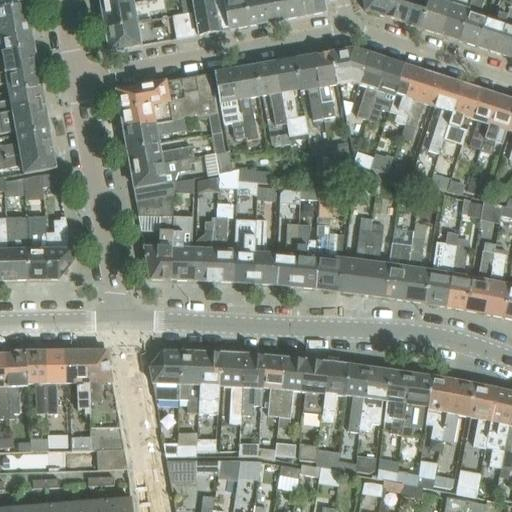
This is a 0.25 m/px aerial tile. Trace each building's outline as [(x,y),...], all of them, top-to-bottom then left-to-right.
[(0,0),(0,9),(24,5),(23,4),(26,2),(25,0),(0,0)] [(98,0),(99,1),(101,2),(102,9),(157,0),(98,0)] [(104,18),(102,20),(103,26),(106,27),(106,29),(151,22),(149,14),(166,11),(164,0),(157,0),(102,9),(104,18)] [(191,15),(188,0),(180,0),(183,16),(191,15)] [(192,0),(199,37),(218,33),(212,0),(192,0)] [(223,0),(229,31),(248,28),(243,0),(223,0)] [(243,0),(248,28),(267,24),(262,0),(243,0)] [(262,0),(267,24),(286,21),(282,0),(262,0)] [(282,0),(286,21),(306,17),(302,0),(282,0)] [(302,0),(306,17),(325,14),(322,0),(302,0)] [(397,3),(396,0),(362,0),(365,12),(420,30),(429,0),(428,0),(427,4),(415,0),(413,8),(397,3)] [(429,0),(420,30),(440,37),(452,0),(440,0),(440,2),(434,0),(429,0)] [(458,42),(471,0),(452,0),(440,37),(458,42)] [(471,0),(458,42),(476,48),(486,19),(479,16),(484,0),(471,0)] [(486,19),(476,48),(495,54),(511,0),(500,0),(494,21),(486,19)] [(511,0),(495,54),(511,59),(511,0)] [(0,30),(27,25),(26,17),(28,15),(27,9),(24,7),(24,5),(0,9),(0,30)] [(191,15),(183,16),(172,18),(176,41),(195,37),(191,15)] [(152,31),(151,22),(106,29),(107,32),(105,34),(105,41),(108,42),(110,51),(108,52),(108,53),(169,42),(166,29),(152,31)] [(0,30),(0,51),(0,54),(16,51),(15,47),(31,45),(31,43),(33,40),(32,35),(29,33),(27,25),(0,30)] [(0,73),(35,67),(34,60),(36,58),(35,52),(32,50),(32,48),(31,46),(31,45),(15,47),(16,51),(0,54),(0,53),(0,73)] [(353,50),(332,53),(338,84),(339,84),(349,82),(359,85),(369,55),(353,50)] [(336,85),(338,84),(332,53),(313,57),(324,118),(335,116),(329,86),(336,85)] [(386,61),(369,55),(359,85),(366,88),(356,117),(367,120),(386,61)] [(324,118),(313,57),(295,60),(301,90),(301,92),(308,90),(313,120),(324,118)] [(295,60),(276,63),(287,123),(290,138),(308,134),(309,134),(306,116),(297,117),(292,91),(301,90),(295,60)] [(389,112),(395,95),(404,67),(386,61),(367,120),(377,123),(381,110),(389,112)] [(287,123),(276,63),(254,67),(260,97),(262,97),(270,95),(276,125),(287,123)] [(0,86),(6,85),(8,92),(39,86),(41,84),(39,78),(37,77),(35,67),(0,73),(0,86)] [(254,67),(234,71),(246,138),(247,141),(258,139),(251,99),(258,98),(260,97),(254,67)] [(404,126),(422,73),(404,67),(395,95),(403,98),(394,123),(404,126)] [(234,71),(214,74),(223,125),(232,123),(235,140),(246,138),(234,71)] [(404,126),(400,139),(410,143),(423,105),(432,108),(442,79),(422,73),(404,126)] [(116,94),(120,112),(188,100),(189,103),(215,99),(210,75),(117,92),(115,93),(115,94),(116,94)] [(438,154),(443,139),(462,85),(442,79),(432,108),(441,110),(428,151),(438,154)] [(462,85),(443,139),(462,145),(467,131),(460,129),(464,117),(470,119),(480,91),(462,85)] [(9,102),(0,103),(0,113),(42,106),(41,99),(43,96),(41,86),(39,87),(39,86),(8,92),(9,102)] [(478,122),(469,147),(480,151),(498,97),(480,91),(470,119),(478,122)] [(511,101),(498,97),(480,151),(491,154),(494,143),(502,146),(506,132),(508,133),(511,119),(511,101)] [(188,100),(120,112),(123,129),(122,129),(122,131),(124,130),(124,131),(185,120),(208,116),(217,114),(215,99),(189,103),(188,100)] [(46,117),(44,115),(42,106),(0,113),(0,134),(15,132),(15,134),(46,128),(46,125),(47,122),(46,117)] [(208,116),(211,135),(221,133),(217,114),(208,116)] [(185,120),(124,131),(126,139),(124,141),(125,147),(128,148),(128,150),(159,145),(157,137),(187,131),(185,120)] [(17,144),(0,147),(0,159),(50,150),(49,142),(51,140),(50,134),(47,132),(46,128),(15,134),(17,144)] [(215,156),(225,154),(221,133),(211,135),(215,156)] [(271,147),(290,144),(289,135),(269,137),(271,147)] [(362,139),(349,137),(353,158),(356,161),(358,153),(362,139)] [(327,142),(311,145),(313,157),(317,157),(321,156),(322,156),(325,157),(329,153),(328,147),(327,142)] [(328,147),(329,153),(345,158),(348,157),(349,153),(347,144),(328,147)] [(160,153),(159,145),(128,150),(129,153),(126,155),(128,161),(130,162),(132,171),(193,160),(190,147),(160,153)] [(50,150),(0,159),(0,171),(22,167),(23,175),(56,169),(54,160),(51,158),(50,150)] [(228,153),(225,154),(215,156),(219,175),(232,173),(228,153)] [(356,161),(355,165),(371,170),(372,166),(374,158),(358,153),(356,161)] [(386,157),(380,173),(388,175),(389,171),(394,158),(386,156),(386,157)] [(352,164),(331,159),(329,169),(349,175),(352,164)] [(193,160),(132,171),(133,178),(131,180),(132,186),(135,187),(135,190),(133,190),(133,191),(174,183),(178,174),(190,172),(189,164),(193,163),(193,160)] [(238,188),(238,182),(238,171),(232,173),(219,175),(217,175),(217,178),(217,187),(238,188)] [(270,174),(238,171),(238,182),(259,184),(269,185),(270,174)] [(309,176),(309,188),(321,189),(321,174),(313,173),(309,176)] [(57,174),(42,176),(43,189),(59,186),(57,174)] [(430,182),(429,187),(447,192),(451,180),(432,175),(430,182)] [(42,176),(24,180),(24,189),(43,189),(42,176)] [(473,176),(468,192),(481,196),(486,180),(473,176)] [(217,193),(217,187),(217,178),(196,182),(196,194),(217,193)] [(24,180),(4,184),(5,193),(24,192),(24,189),(24,180)] [(451,180),(447,192),(453,194),(457,182),(451,180)] [(174,183),(174,194),(183,195),(183,181),(174,183)] [(413,193),(414,187),(414,183),(401,181),(400,191),(413,193)] [(258,196),(258,188),(259,184),(238,182),(238,188),(237,195),(258,196)] [(133,191),(135,203),(174,196),(174,194),(174,183),(133,191)] [(301,192),(300,200),(318,201),(320,201),(321,189),(309,188),(301,187),(301,192)] [(258,188),(258,196),(258,202),(276,203),(276,194),(272,189),(258,188)] [(279,195),(279,204),(300,204),(300,200),(301,192),(285,191),(279,195)] [(149,281),(170,282),(173,219),(173,202),(174,196),(135,203),(138,218),(159,219),(158,249),(143,249),(149,281)] [(470,203),(468,217),(482,219),(482,216),(484,206),(470,203)] [(484,206),(482,216),(501,220),(502,218),(503,211),(484,206)] [(503,211),(502,218),(511,219),(511,210),(506,209),(503,208),(503,211)] [(216,220),(215,283),(234,284),(235,252),(227,251),(227,220),(226,220),(226,211),(216,211),(216,220)] [(25,218),(5,219),(5,220),(8,282),(28,281),(26,251),(25,218)] [(44,218),(25,218),(26,251),(28,281),(46,281),(45,250),(45,233),(44,218)] [(54,232),(45,233),(45,250),(46,281),(58,281),(73,262),(65,219),(60,219),(60,223),(53,224),(54,232)] [(173,219),(170,282),(192,282),(192,250),(191,250),(192,220),(173,219)] [(194,250),(192,250),(192,282),(215,283),(216,220),(211,219),(211,224),(205,223),(205,234),(194,243),(194,250)] [(0,282),(8,282),(5,220),(0,220),(0,282)] [(235,252),(234,284),(253,285),(256,222),(236,221),(235,252)] [(256,222),(253,285),(274,286),(276,255),(266,255),(268,223),(256,222)] [(416,224),(413,246),(405,302),(427,305),(432,270),(429,269),(422,268),(427,225),(416,224)] [(274,286),(296,289),(299,226),(287,225),(285,256),(276,255),(274,286)] [(318,242),(315,291),(337,293),(340,294),(342,277),(339,276),(340,259),(343,237),(330,236),(331,226),(319,225),(318,242)] [(385,226),(372,225),(371,231),(363,297),(386,300),(390,264),(380,263),(385,226)] [(299,226),(296,289),(315,291),(318,242),(309,242),(310,226),(299,226)] [(340,259),(339,276),(342,277),(340,294),(363,297),(371,231),(361,230),(357,261),(340,259)] [(432,270),(427,305),(446,309),(457,247),(458,241),(459,238),(449,235),(447,245),(437,243),(432,270)] [(457,247),(446,309),(465,312),(472,278),(464,277),(470,243),(458,241),(457,247)] [(386,300),(405,302),(413,246),(393,243),(390,264),(386,300)] [(486,243),(485,250),(496,252),(496,248),(497,245),(486,243)] [(465,312),(485,316),(496,252),(485,250),(484,252),(480,279),(472,278),(465,312)] [(485,316),(504,319),(509,286),(502,284),(507,254),(496,252),(485,316)] [(5,356),(8,421),(14,420),(14,416),(19,415),(18,388),(26,388),(26,386),(25,355),(22,355),(21,353),(14,354),(13,356),(5,356)] [(34,415),(46,415),(44,353),(25,353),(25,355),(26,386),(34,386),(34,415)] [(64,385),(64,353),(44,353),(46,415),(57,415),(57,385),(64,385)] [(90,415),(87,353),(64,353),(64,385),(67,385),(78,385),(78,410),(85,410),(85,415),(90,415)] [(90,415),(90,438),(90,451),(98,451),(100,451),(100,440),(99,430),(120,430),(106,353),(87,353),(90,415)] [(179,402),(180,354),(162,353),(149,369),(155,401),(179,402)] [(201,354),(180,354),(179,402),(188,402),(187,414),(198,415),(201,354)] [(201,354),(198,415),(217,416),(219,389),(221,389),(223,355),(201,354)] [(241,426),(242,417),(246,357),(223,355),(221,389),(231,389),(229,425),(241,426)] [(0,421),(8,421),(5,356),(0,356),(0,421)] [(246,357),(242,417),(254,417),(254,407),(262,407),(263,390),(266,359),(246,357)] [(285,360),(266,359),(263,390),(271,390),(268,417),(279,418),(285,360)] [(306,362),(285,360),(279,418),(291,420),(294,393),(300,393),(302,394),(306,362)] [(302,414),(324,417),(330,365),(306,362),(302,394),(304,394),(302,414)] [(348,367),(330,365),(324,417),(323,423),(334,424),(337,398),(345,399),(345,398),(348,367)] [(361,431),(368,370),(348,367),(345,398),(352,399),(348,434),(360,435),(361,431)] [(389,372),(368,370),(361,431),(365,432),(371,432),(371,428),(372,425),(380,426),(383,402),(386,402),(389,372)] [(386,402),(384,423),(391,424),(390,435),(402,436),(402,431),(409,375),(389,372),(386,402)] [(402,431),(402,436),(413,438),(414,428),(422,429),(425,408),(429,409),(433,379),(409,375),(402,431)] [(429,409),(426,426),(433,427),(431,440),(442,442),(453,383),(433,379),(429,409)] [(476,387),(453,383),(442,442),(453,444),(459,417),(470,419),(476,387)] [(485,451),(485,449),(496,392),(476,387),(470,419),(479,421),(473,448),(485,451)] [(488,469),(500,471),(511,411),(511,395),(496,392),(485,449),(492,450),(488,469)] [(511,411),(500,471),(509,473),(510,474),(511,466),(511,411)] [(100,440),(122,440),(120,430),(99,430),(100,440)] [(47,436),(47,441),(48,448),(67,448),(66,436),(47,436)] [(188,447),(177,447),(176,459),(195,459),(195,453),(196,439),(196,437),(188,437),(188,447)] [(90,451),(90,438),(70,439),(70,451),(90,451)] [(215,453),(216,440),(196,439),(195,453),(215,453)] [(11,440),(0,440),(0,449),(13,449),(11,440)] [(100,451),(124,450),(122,440),(100,440),(100,451)] [(31,441),(31,444),(32,452),(48,451),(48,448),(47,441),(31,441)] [(19,453),(32,452),(31,444),(19,444),(19,453)] [(276,456),(277,445),(276,444),(275,452),(259,450),(258,459),(274,462),(275,456),(276,456)] [(239,453),(239,459),(258,459),(259,450),(259,445),(240,445),(239,453)] [(295,446),(277,445),(276,456),(293,458),(295,446)] [(177,446),(163,446),(165,459),(176,459),(177,447),(177,446)] [(298,446),(297,462),(318,464),(319,456),(319,452),(320,448),(298,446)] [(127,471),(124,450),(100,451),(98,451),(99,472),(127,471)] [(318,464),(317,470),(319,470),(338,474),(339,463),(339,459),(319,456),(318,464)] [(356,473),(359,473),(371,475),(375,472),(376,460),(358,458),(357,467),(356,473)] [(377,481),(384,483),(397,485),(399,473),(399,464),(379,461),(377,481)] [(239,463),(239,462),(219,463),(216,482),(236,484),(239,463)] [(195,463),(166,463),(170,486),(196,486),(195,463)] [(348,465),(347,476),(358,478),(359,473),(356,473),(357,467),(348,465)] [(299,480),(300,476),(301,470),(280,467),(279,477),(299,480)] [(302,467),(301,470),(300,476),(318,480),(319,470),(317,470),(302,467)] [(500,471),(498,480),(507,482),(509,473),(500,471)] [(419,477),(399,473),(397,485),(404,487),(417,489),(419,477)] [(436,480),(434,487),(451,490),(453,489),(455,480),(436,476),(436,480)] [(417,489),(423,490),(433,492),(434,487),(436,480),(419,477),(417,489)] [(477,489),(458,486),(456,496),(475,499),(477,489)] [(423,490),(417,489),(404,487),(402,498),(421,501),(422,494),(423,490)] [(446,499),(444,511),(464,511),(466,502),(446,499)] [(75,504),(75,511),(131,511),(130,500),(75,504)] [(211,511),(232,511),(233,505),(213,502),(211,511)] [(240,511),(253,511),(254,507),(255,505),(242,503),(240,511)] [(484,511),(486,507),(470,503),(468,511),(484,511)]
